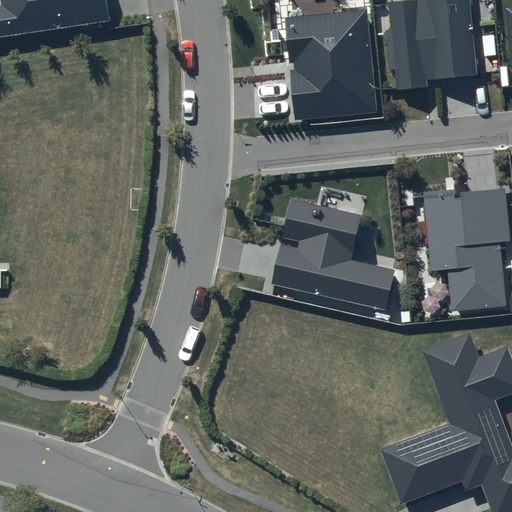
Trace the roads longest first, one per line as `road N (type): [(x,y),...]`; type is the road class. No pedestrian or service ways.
road 1 (residential): [(111,490),(159,369),(192,245),(203,155)]
road 2 (residential): [(203,155),(275,156),(511,131)]
road 3 (residential): [(203,155),(198,0)]
